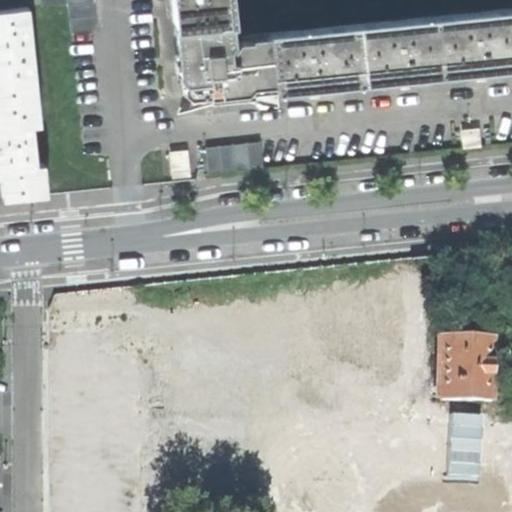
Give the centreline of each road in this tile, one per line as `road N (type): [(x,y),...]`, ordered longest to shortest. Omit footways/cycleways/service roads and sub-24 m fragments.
road 1 (tertiary): [(511,184),(165,226),(111,247)]
road 2 (tertiary): [(111,247),(172,253),(511,211)]
road 3 (residential): [(29,253),(31,511)]
